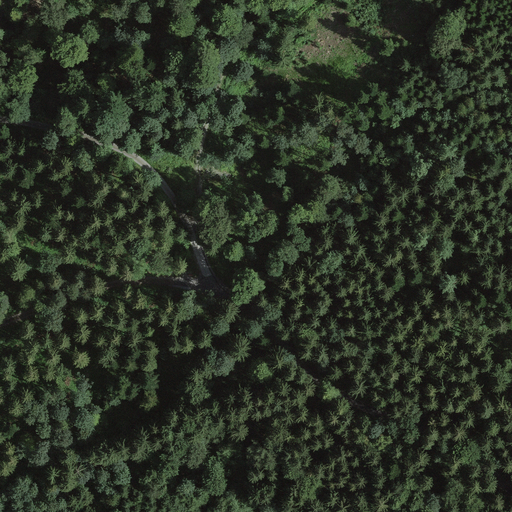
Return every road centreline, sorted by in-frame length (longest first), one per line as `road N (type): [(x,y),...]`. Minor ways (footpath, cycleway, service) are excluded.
road 1 (track): [(511,488),(447,436),(353,400),(213,282),(185,218),(135,156),(102,140),(0,118)]
road 2 (track): [(0,322),(114,282),(213,282)]
